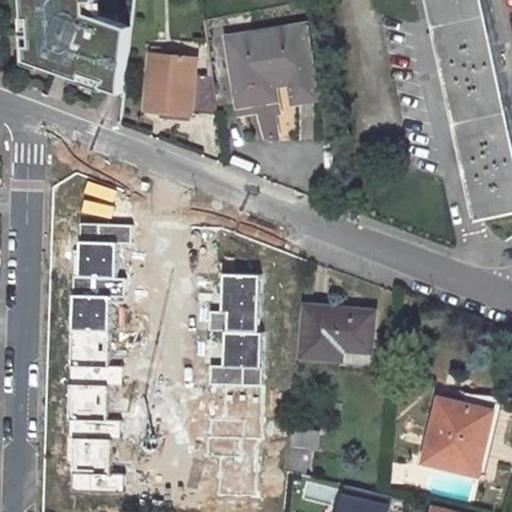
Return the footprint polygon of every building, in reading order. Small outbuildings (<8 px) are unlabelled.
[(0,0),(0,61),(39,64),(42,30),(20,29),(22,0),(0,0)] [(40,71),(38,96),(108,122),(118,46),(119,0),(72,0),(65,75),(40,71)] [(511,106),(487,0),(433,0),(485,221),(511,214),(511,106)] [(309,27),(230,38),(239,94),(240,106),(280,101),(278,89),(292,87),(296,106),(321,103),(309,27)] [(212,97),(195,95),(199,61),(154,54),(147,109),(215,120),(212,97)] [(240,106),(242,113),(261,110),(262,116),(281,113),(280,101),(240,106)] [(60,144),(52,383),(76,384),(106,385),(114,164),(60,144)] [(165,184),(157,203),(211,224),(208,232),(225,238),(235,211),(165,184)] [(311,302),(306,352),(373,359),(378,308),(311,302)] [(76,384),(76,406),(106,407),(106,385),(76,384)] [(474,398),(472,409),(497,414),(500,404),(474,398)] [(445,403),(432,467),(484,478),(497,414),(472,409),(445,403)] [(195,416),(191,462),(261,469),(264,423),(195,416)] [(295,428),(290,473),(308,477),(310,451),(320,452),(322,431),(295,428)] [(290,473),(286,511),(306,511),(309,477),(308,477),(290,473)] [(342,511),(393,511),(397,501),(349,488),(342,511)]
